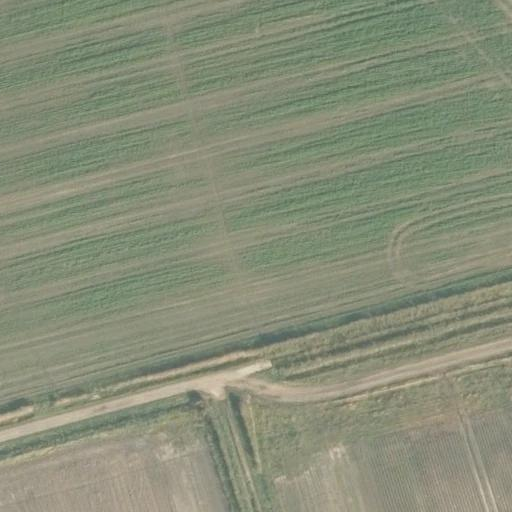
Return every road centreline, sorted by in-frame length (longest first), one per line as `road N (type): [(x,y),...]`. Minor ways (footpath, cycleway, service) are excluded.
road 1 (track): [(215,379),(511,300)]
road 2 (track): [(0,437),(215,379)]
road 3 (track): [(215,379),(257,511)]
